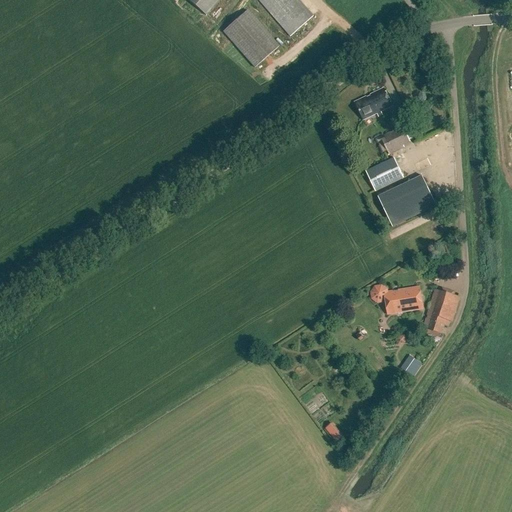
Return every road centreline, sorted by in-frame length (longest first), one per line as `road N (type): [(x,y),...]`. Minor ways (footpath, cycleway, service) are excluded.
road 1 (unclassified): [(0,309),(384,50),(446,25)]
road 2 (unclassified): [(450,333),(466,278),(446,25)]
